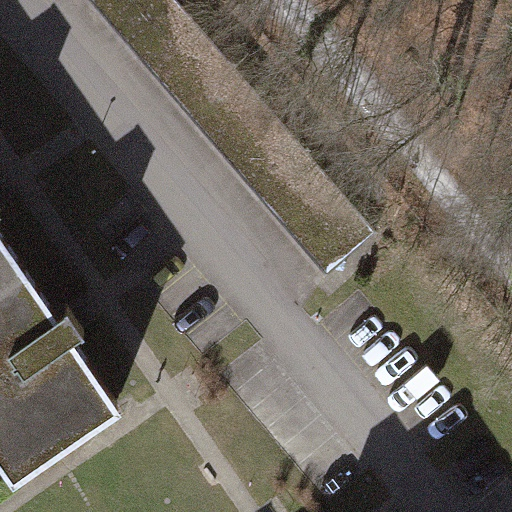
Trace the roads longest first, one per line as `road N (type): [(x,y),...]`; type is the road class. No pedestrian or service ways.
road 1 (residential): [(434,511),(277,304),(12,0)]
road 2 (track): [(285,0),(511,274)]
